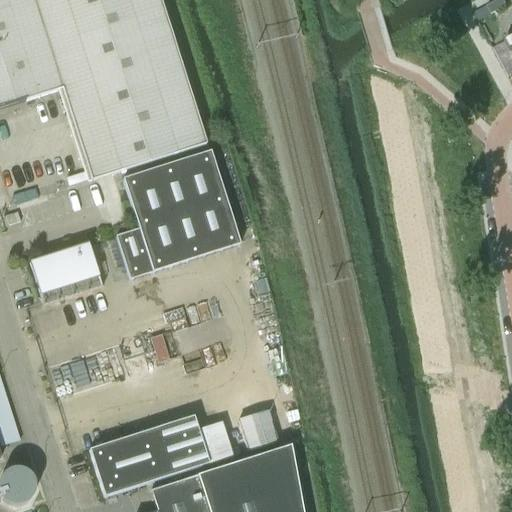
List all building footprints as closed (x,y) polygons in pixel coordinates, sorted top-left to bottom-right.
[(0,0),(0,110),(59,92),(89,183),(203,147),(156,0),(0,0)] [(505,6),(502,0),(497,0),(485,7),(489,14),(505,6)] [(127,282),(237,247),(208,154),(120,181),(136,231),(113,238),(127,282)] [(27,265),(40,306),(40,308),(100,289),(86,247),(27,265)] [(239,417),(246,455),(277,450),(270,411),(239,417)] [(86,452),(102,500),(207,466),(191,418),(86,452)] [(299,511),(288,449),(148,493),(154,511),(299,511)] [(0,479),(0,499),(25,511),(41,478),(8,462),(0,479)]
